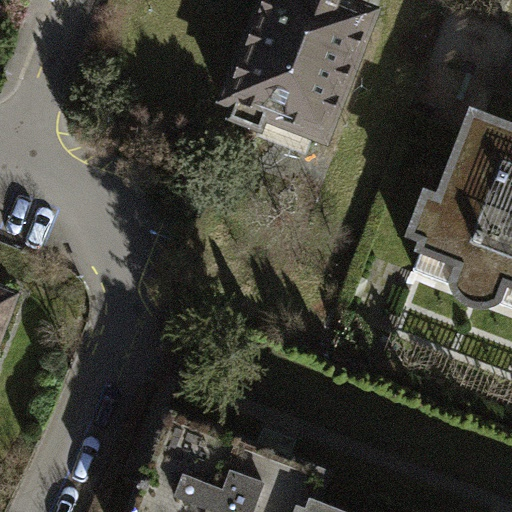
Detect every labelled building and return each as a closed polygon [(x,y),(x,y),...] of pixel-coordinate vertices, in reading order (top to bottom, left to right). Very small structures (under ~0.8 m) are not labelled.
[(370,16),(327,0),(267,0),(227,101),(235,104),(228,120),(258,132),(265,115),(322,137),(370,16)] [(495,303),(503,283),(511,286),(511,134),(472,118),(438,204),(427,200),(412,237),(425,242),(421,251),(463,265),(454,287),(460,297),(470,303),(482,306),(495,303)] [(0,333),(13,299),(0,293),(0,333)] [(320,473),(164,411),(124,511),(306,511),(311,501),(320,473)] [(339,511),(311,501),(306,511),(339,511)]
